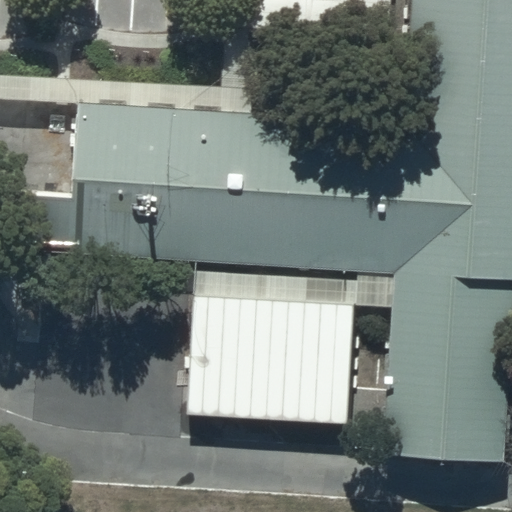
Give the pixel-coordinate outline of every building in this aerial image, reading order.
[(0,0),(0,31),(31,33),(33,0),(0,0)] [(199,264),(189,418),(350,428),(358,307),(394,309),(385,457),(508,465),(511,400),(511,0),(413,0),(405,127),(256,118),(84,107),(79,202),(25,199),(22,253),(199,264)] [(201,0),(78,0),(77,23),(200,32),(201,0)] [(230,0),(228,30),(261,32),(390,40),(392,0),(230,0)] [(0,102),(84,107),(256,118),(261,32),(228,30),(225,90),(0,76),(0,102)]
